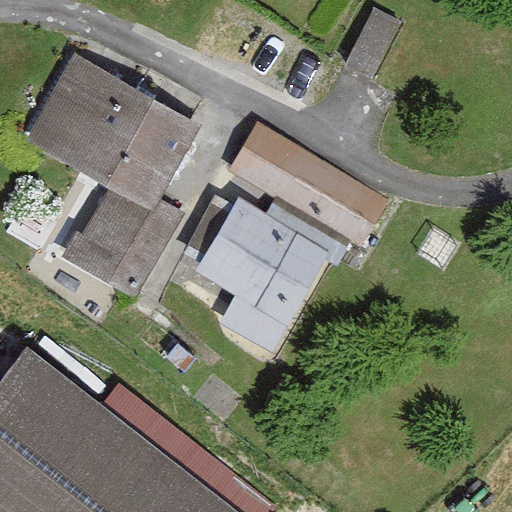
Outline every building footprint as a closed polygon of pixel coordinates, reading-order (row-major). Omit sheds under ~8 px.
[(28,140),(116,185),(159,207),(205,126),(72,57),(28,140)] [(396,198),(263,121),(233,174),(365,250),(396,198)] [(159,207),(116,185),(71,257),(142,301),(190,224),(159,207)] [(198,277),(289,330),(334,254),(243,201),(198,277)] [(0,394),(0,511),(237,511),(35,350),(0,394)]
